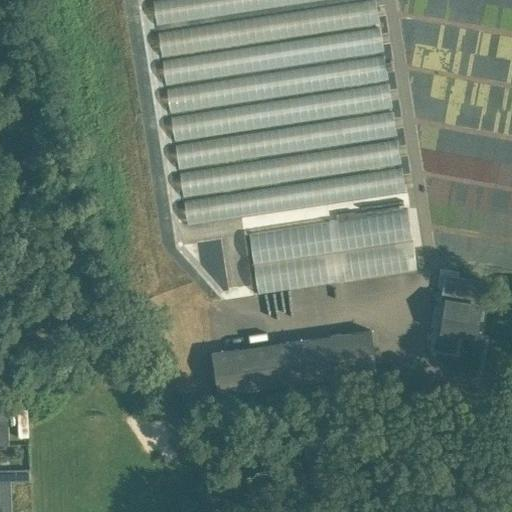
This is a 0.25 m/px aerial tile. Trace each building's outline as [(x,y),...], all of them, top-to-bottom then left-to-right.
[(409,208),(250,232),(259,293),(418,269),(409,208)] [(442,327),(439,327),(435,348),(455,352),(458,332),(476,335),(480,311),(484,312),(489,282),(469,278),(445,274),(441,300),(446,301),(442,327)] [(373,329),(212,351),(218,394),(379,372),(373,329)] [(0,407),(0,419),(10,419),(9,407),(0,407)] [(0,422),(0,433),(0,445),(11,444),(10,422),(0,422)] [(0,471),(0,482),(13,482),(30,481),(30,471),(0,471)] [(13,511),(13,482),(0,482),(0,511),(13,511)]
